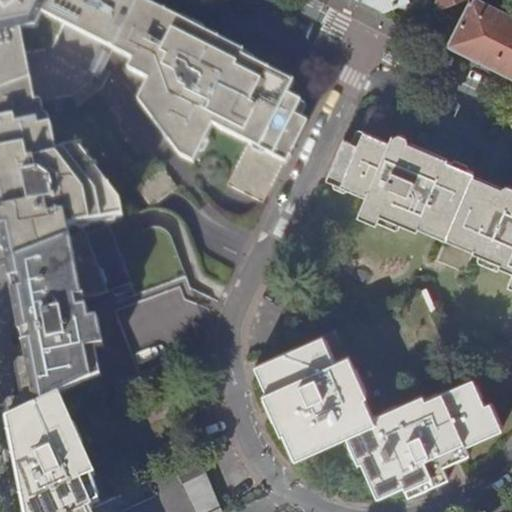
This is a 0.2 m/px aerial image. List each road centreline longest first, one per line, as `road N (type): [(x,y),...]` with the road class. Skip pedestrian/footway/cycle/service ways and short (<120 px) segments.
road 1 (residential): [(368,42),(223,342),(231,408),(251,455),(300,497),(347,511)]
road 2 (residential): [(368,42),(511,109)]
